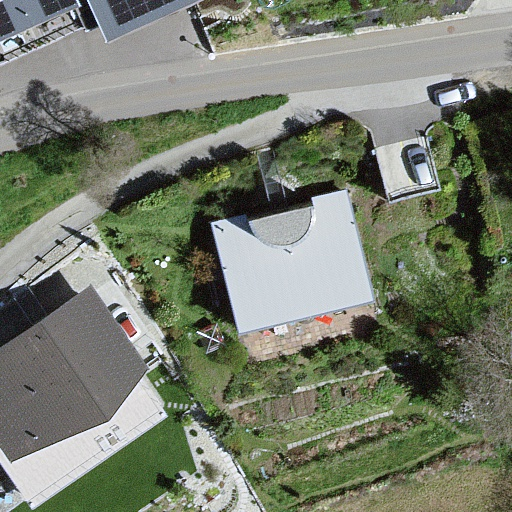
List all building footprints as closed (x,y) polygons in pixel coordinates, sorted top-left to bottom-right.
[(0,0),(0,40),(80,5),(77,0),(0,0)] [(87,0),(106,41),(198,0),(87,0)] [(436,187),(423,138),(377,149),(390,199),(436,187)] [(344,192),(212,225),(237,328),(369,296),(344,192)] [(91,297),(0,357),(0,438),(11,453),(107,417),(141,364),(91,297)]
